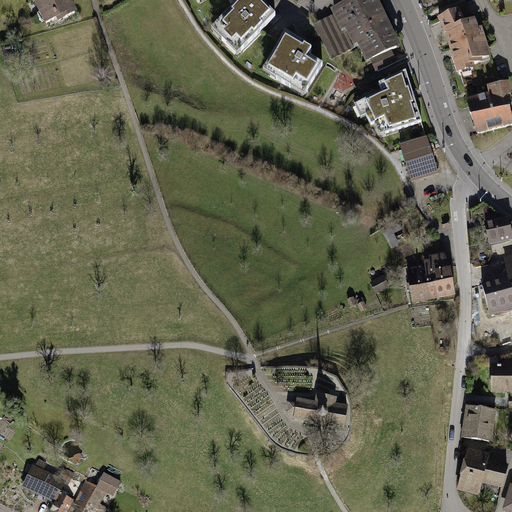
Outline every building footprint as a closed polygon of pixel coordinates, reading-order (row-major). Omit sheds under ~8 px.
[(33,0),(45,22),(62,14),(64,18),(75,13),(68,0),(33,0)] [(241,51),(275,16),(258,0),(240,0),(216,25),(225,35),(221,40),(226,45),(231,41),(241,51)] [(389,51),(396,47),(373,0),(361,0),(334,13),(337,19),(339,24),(343,23),(351,40),(355,38),(359,45),(363,54),(368,51),(372,59),(389,51)] [(458,12),(439,20),(452,48),(450,49),(458,74),(473,68),(472,64),(480,62),(479,59),(489,56),(481,29),(476,30),(473,21),(464,25),(458,12)] [(339,24),(337,19),(316,29),(319,35),(321,35),(332,58),(359,45),(355,38),(351,40),(343,23),(339,24)] [(286,35),(267,66),(280,74),(277,79),(291,88),(294,83),(307,91),(323,65),(308,56),(311,52),(305,48),(306,46),(286,35)] [(389,51),(372,59),(377,71),(392,64),(390,59),(391,55),(389,51)] [(421,123),(405,72),(380,85),(383,94),(361,104),(371,126),(380,121),(386,134),(421,123)] [(490,96),(468,103),(478,134),(494,128),(511,124),(506,96),(510,95),(507,84),(488,89),(490,96)] [(411,181),(437,173),(427,139),(400,147),(411,181)] [(484,217),(489,242),(511,237),(508,220),(505,221),(496,214),(484,217)] [(400,224),(382,232),(391,251),(400,247),(395,235),(403,231),(400,224)] [(430,258),(437,298),(454,295),(450,270),(443,256),(430,258)] [(427,299),(437,298),(430,258),(421,260),(422,263),(425,263),(426,275),(423,275),(427,299)] [(483,283),(490,314),(511,308),(511,258),(505,260),(509,277),(483,283)] [(427,299),(423,275),(422,269),(407,271),(412,302),(427,299)] [(370,287),(375,297),(388,290),(383,280),(370,287)] [(351,307),(358,304),(354,296),(347,299),(351,307)] [(362,311),(367,308),(363,301),(358,304),(362,311)] [(492,367),(492,389),(501,389),(501,391),(511,391),(511,364),(503,364),(503,367),(492,367)] [(318,395),(316,403),(298,400),(297,405),(290,403),(288,412),(293,413),(292,418),(319,423),(318,430),(325,432),(326,426),(343,430),(347,408),(333,405),(334,397),(318,395)] [(464,438),(489,442),(494,412),(469,408),(464,438)] [(458,487),(479,492),(482,482),(502,487),(507,467),(488,462),(489,456),(468,450),(458,487)] [(33,467),(23,486),(45,496),(54,478),(33,467)] [(95,487),(105,492),(114,496),(120,483),(101,474),(95,487)] [(52,511),(51,511),(84,511),(86,509),(76,504),(71,502),(72,500),(58,493),(64,482),(54,478),(45,496),(53,500),(48,509),(52,511)] [(84,511),(102,511),(105,509),(98,505),(105,492),(95,487),(87,483),(76,504),(86,509),(84,511)]
